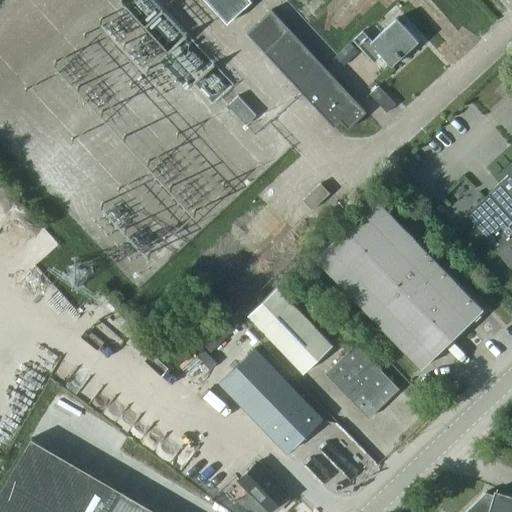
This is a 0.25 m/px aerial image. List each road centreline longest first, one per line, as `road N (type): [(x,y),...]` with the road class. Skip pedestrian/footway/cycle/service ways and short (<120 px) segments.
road 1 (unknown): [(355,511),(270,450),(4,306)]
road 2 (unclassified): [(372,511),(511,378)]
